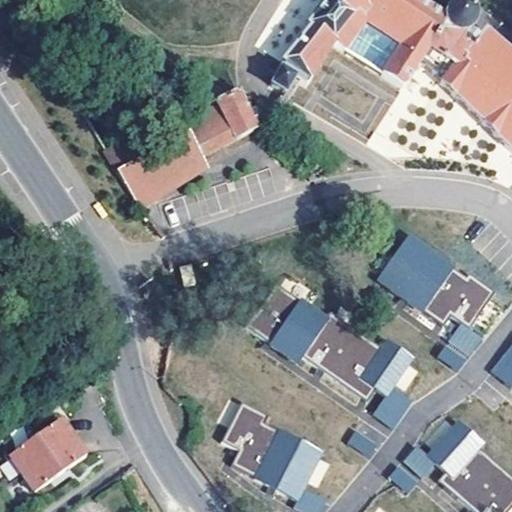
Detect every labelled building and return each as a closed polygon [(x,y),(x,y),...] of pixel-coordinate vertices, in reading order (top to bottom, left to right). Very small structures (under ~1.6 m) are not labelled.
[(325,0),(307,25),(310,27),(283,65),(284,66),(281,71),(267,89),(284,99),(296,81),(299,83),(301,84),(304,86),(307,80),(331,42),(333,40),(350,50),(382,71),(404,85),(409,87),(425,59),(433,50),(457,64),(439,83),(511,154),(511,57),(484,33),(479,40),(471,33),(473,31),(474,29),(475,26),(476,23),(475,20),(475,17),(474,14),(472,11),(470,9),(468,8),(465,6),(462,5),(460,5),(457,5),(454,5),(451,6),(448,8),(446,10),(444,12),(443,15),(442,17),(420,5),(412,0),(325,0)] [(186,136),(201,159),(231,146),(248,138),(256,133),(255,131),(260,129),(263,123),(259,115),(251,113),(248,116),(237,94),(212,106),(215,112),(182,130),(186,136)] [(140,211),(208,172),(201,159),(186,136),(138,162),(116,173),(140,211)] [(116,173),(138,162),(129,147),(120,145),(105,156),(116,173)] [(463,323),(470,329),(493,293),(469,277),(467,280),(408,239),(378,281),(440,324),(450,313),(463,323)] [(180,268),(186,290),(197,287),(191,265),(180,268)] [(254,315),(244,329),(296,365),(300,359),(360,400),(369,387),(385,398),(393,386),(409,362),(385,345),(380,351),(328,316),(324,322),(274,288),(256,315),(254,315)] [(459,371),(484,340),(470,329),(463,323),(438,355),(459,371)] [(511,386),(511,343),(489,372),(511,388),(511,386)] [(385,398),(372,416),(392,429),(413,400),(393,386),(385,398)] [(231,468),(296,502),(303,490),(319,456),(264,427),(268,420),(241,406),(221,444),(239,453),(231,468)] [(11,462),(38,497),(66,475),(88,459),(61,424),(43,438),(11,462)] [(481,447),(457,425),(428,458),(436,465),(451,479),(443,488),(471,511),(508,511),(511,508),(511,480),(478,450),(481,447)] [(377,444),(354,430),(346,444),(370,457),(377,444)] [(417,448),(404,462),(423,479),(436,465),(428,458),(417,448)] [(399,465),(387,479),(407,496),(419,482),(399,465)] [(296,502),(293,507),(301,511),(321,511),(326,503),(303,490),(296,502)]
